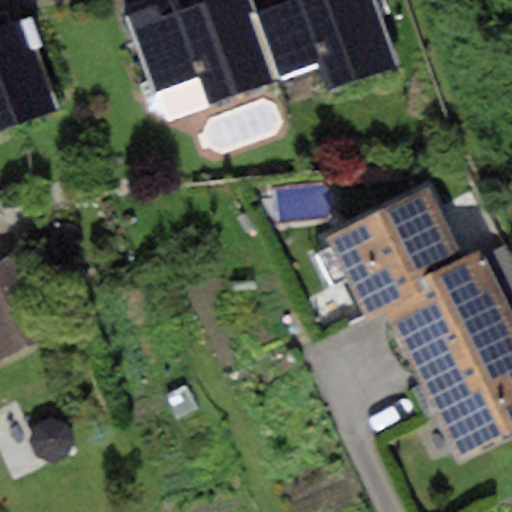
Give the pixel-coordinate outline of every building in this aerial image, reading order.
[(171,1),(123,18),(150,95),(196,80),(206,108),(277,83),(274,74),(254,15),(247,0),(210,0),(175,13),(171,1)] [(373,0),(297,0),(254,15),(274,74),(316,60),(328,94),(398,70),(373,0)] [(20,23),(0,30),(0,130),(53,111),(20,23)] [(430,188),(328,238),(366,315),(383,306),(467,265),(430,188)] [(467,265),(383,306),(419,380),(511,335),(511,265),(503,248),(467,265)] [(17,254),(0,262),(0,353),(52,329),(17,254)] [(511,441),(511,335),(419,380),(461,466),(511,441)] [(48,418),(35,424),(26,436),(36,457),(51,462),(66,454),(72,441),(65,425),(48,418)]
